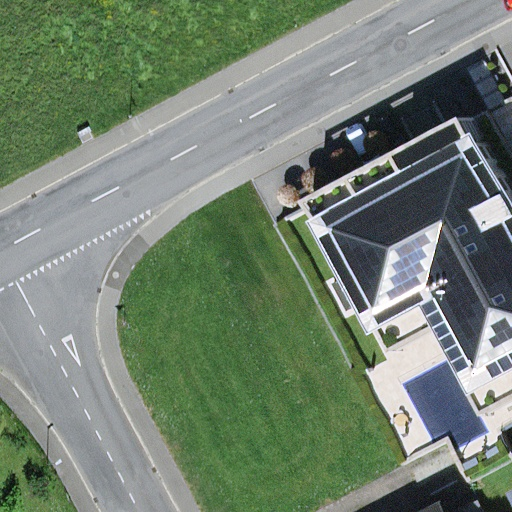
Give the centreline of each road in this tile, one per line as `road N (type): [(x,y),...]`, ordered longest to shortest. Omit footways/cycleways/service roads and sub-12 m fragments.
road 1 (tertiary): [(473,0),(12,245)]
road 2 (residential): [(12,245),(155,511)]
